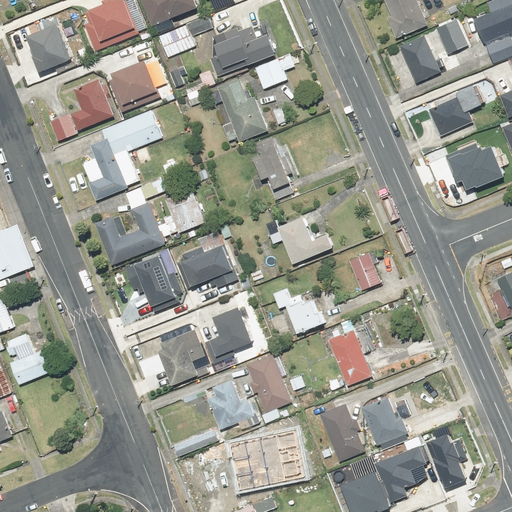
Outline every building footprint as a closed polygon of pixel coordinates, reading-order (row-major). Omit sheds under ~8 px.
[(145,33),(132,0),(116,0),(89,11),(93,22),(88,24),(99,52),(145,33)] [(205,6),(202,0),(146,0),(156,25),(205,6)] [(432,24),(422,0),(389,0),(396,16),(392,18),(400,37),(432,24)] [(511,1),(504,5),(505,8),(478,19),(488,43),(511,32),(511,1)] [(217,28),(212,16),(162,35),(170,57),(200,46),(196,35),(217,28)] [(461,18),(440,28),(451,53),(473,44),(461,18)] [(78,57),(65,23),(36,34),(43,53),(40,54),(46,69),(78,57)] [(218,34),(219,37),(215,39),(218,45),(215,46),(219,56),(214,58),(222,76),(275,56),(262,24),(243,32),(241,26),(218,34)] [(490,46),(497,62),(511,55),(511,33),(504,37),(505,39),(490,46)] [(446,70),(429,34),(404,46),(421,83),(446,70)] [(299,65),(294,53),(258,67),(266,89),(292,79),(288,69),(299,65)] [(153,57),(119,71),(132,102),(165,88),(153,57)] [(188,84),(182,69),(173,73),(179,87),(188,84)] [(220,83),(214,69),(204,73),(206,79),(188,85),(196,105),(205,101),(201,90),(220,83)] [(120,114),(105,77),(79,88),(88,110),(76,114),(82,129),(120,114)] [(220,103),(228,100),(236,121),(227,124),(233,140),(243,136),(245,140),(274,128),(261,95),(253,99),(244,77),(215,89),(220,103)] [(489,102),(481,83),(463,91),(464,94),(433,108),(445,134),(478,119),(474,109),(489,102)] [(287,105),(274,110),(281,126),(294,121),(287,105)] [(102,157),(87,163),(101,199),(132,186),(131,184),(143,179),(132,150),(166,136),(156,111),(107,130),(110,138),(97,144),(102,157)] [(74,113),(54,121),(61,140),(81,132),(74,113)] [(266,153),(256,157),(266,179),(269,177),(280,201),(298,192),(294,183),(300,180),(280,134),(261,142),(266,153)] [(445,156),(457,184),(462,182),(466,192),(504,177),(491,147),(481,151),(480,147),(478,148),(476,143),(445,156)] [(124,213),(100,223),(117,264),(170,242),(153,201),(151,202),(150,198),(175,188),(170,176),(130,193),(145,229),(132,234),(124,213)] [(209,221),(196,189),(169,200),(175,214),(168,217),(172,227),(167,228),(170,235),(182,230),(182,232),(209,221)] [(280,219),(270,223),(279,243),(288,239),(298,263),(340,244),(335,231),(320,238),(310,215),(283,226),(280,219)] [(236,234),(229,221),(221,224),(228,238),(236,234)] [(0,281),(39,265),(22,223),(0,231),(0,281)] [(187,255),(199,284),(240,268),(230,242),(209,251),(207,247),(187,255)] [(372,251),(353,260),(367,290),(386,282),(372,251)] [(174,273),(167,253),(130,268),(138,289),(150,284),(158,304),(183,294),(181,291),(186,289),(179,271),(174,273)] [(506,269),(511,266),(511,255),(502,260),(506,269)] [(253,272),(257,282),(268,278),(264,268),(253,272)] [(511,273),(503,279),(511,297),(511,273)] [(284,308),(292,305),(304,333),(332,321),(328,310),(324,312),(319,300),(309,304),(305,294),(296,298),(291,287),(278,293),(284,308)] [(7,298),(0,300),(0,333),(19,326),(7,298)] [(264,344),(252,314),(223,326),(230,342),(222,345),(227,359),(264,344)] [(341,336),(335,338),(352,384),(378,374),(361,328),(358,329),(354,319),(344,322),(346,327),(339,330),(341,336)] [(168,347),(162,350),(177,384),(203,373),(197,360),(210,355),(198,327),(165,341),(168,347)] [(38,353),(31,333),(11,340),(13,344),(11,345),(16,361),(15,361),(23,384),(57,371),(48,349),(38,353)] [(296,401),(277,353),(252,363),(259,380),(255,382),(259,394),(263,392),(270,411),(296,401)] [(1,357),(0,357),(0,392),(2,398),(15,393),(1,357)] [(331,377),(315,383),(320,397),(347,387),(343,377),(332,381),(331,377)] [(221,394),(213,397),(225,428),(259,415),(253,397),(245,400),(237,378),(218,386),(221,394)] [(394,393),(366,405),(374,425),(368,427),(373,437),(378,435),(382,444),(415,431),(409,415),(404,417),(394,393)] [(351,402),(325,413),(344,460),(370,449),(363,430),(367,429),(363,418),(359,420),(351,402)] [(0,442),(19,435),(9,408),(0,411),(0,442)] [(192,432),(189,425),(173,432),(176,439),(192,432)] [(222,439),(218,429),(178,445),(182,455),(222,439)] [(229,443),(238,489),(307,476),(298,430),(229,443)] [(468,461),(459,436),(436,444),(445,468),(439,470),(446,487),(469,478),(463,463),(468,461)] [(423,442),(378,460),(394,500),(410,494),(406,485),(418,480),(412,465),(430,459),(423,442)] [(365,511),(392,502),(379,467),(343,480),(354,511),(365,511)] [(267,511),(280,507),(276,496),(237,511),(267,511)]
